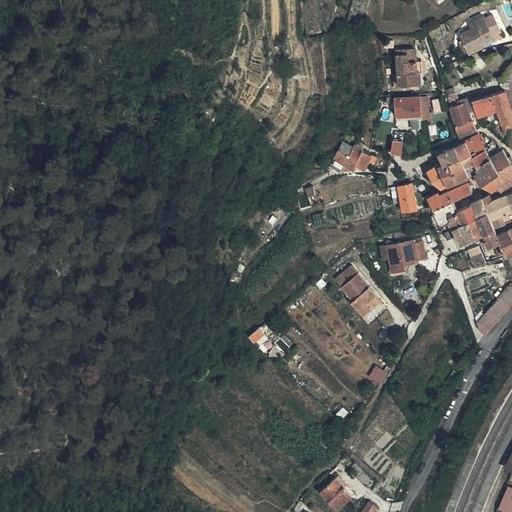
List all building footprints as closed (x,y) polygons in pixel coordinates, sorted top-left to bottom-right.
[(491,15),(498,32),(500,31),(492,14),(491,15)] [(491,35),(498,32),(491,15),(484,18),(483,15),(473,20),(475,26),(469,28),(457,34),(466,53),(484,45),(482,39),(491,35)] [(475,26),(473,20),(467,23),(469,28),(475,26)] [(485,45),(486,45),(494,41),(491,35),(482,39),(484,45),(485,45)] [(484,46),(484,45),(466,53),(466,54),(484,46)] [(412,71),(407,47),(393,48),(396,83),(406,82),(405,71),(412,71)] [(406,82),(414,81),(412,71),(405,71),(406,82)] [(455,102),(455,99),(450,86),(442,88),(447,105),(455,102)] [(511,119),(511,114),(502,88),(488,92),(492,102),(493,102),(495,109),(499,122),(500,122),(503,121),(504,123),(511,119)] [(471,104),(475,115),(495,109),(493,102),(492,102),(488,92),(477,96),(469,98),(471,104)] [(393,115),(418,113),(418,95),(393,96),(393,115)] [(418,113),(426,112),(425,95),(418,95),(418,113)] [(457,135),(473,128),(465,106),(469,105),(471,104),(469,98),(468,96),(468,95),(455,99),(455,102),(447,105),(453,123),(457,135)] [(468,151),(482,143),(476,134),(476,133),(462,141),(468,151)] [(485,142),(492,137),(484,134),(483,135),(483,136),(481,137),(485,142)] [(488,155),(499,148),(492,137),(485,142),(487,145),(485,147),(482,143),(468,151),(468,153),(471,157),(477,154),(481,160),(488,156),(488,155)] [(389,139),(388,152),(397,153),(399,140),(393,139),(389,139)] [(329,166),(337,170),(340,169),(342,164),(350,169),(351,165),(354,158),(346,154),(350,145),(340,140),(339,142),(329,166)] [(457,158),(468,153),(468,151),(462,141),(452,146),(456,156),(457,158)] [(358,148),(350,145),(346,154),(354,158),(351,165),(361,169),(363,163),(366,159),(368,160),(369,161),(372,155),(358,148)] [(446,161),(456,156),(452,146),(436,153),(436,154),(439,159),(440,163),(446,161)] [(511,167),(508,161),(504,155),(501,149),(500,148),(499,148),(488,155),(488,156),(496,171),(478,183),(491,189),(498,189),(511,180),(511,167)] [(477,169),(471,157),(468,153),(457,158),(465,174),(466,174),(471,171),(477,169)] [(496,171),(488,156),(481,160),(477,154),(471,157),(477,169),(471,171),(474,175),(478,183),(496,171)] [(465,174),(457,158),(456,156),(446,161),(454,179),(465,174)] [(443,183),(454,179),(446,161),(440,163),(437,164),(435,165),(443,183)] [(437,186),(443,183),(435,165),(435,163),(424,170),(427,176),(428,178),(432,182),(437,186)] [(427,176),(423,178),(425,180),(430,184),(432,182),(428,178),(427,176)] [(445,188),(450,198),(468,190),(464,181),(464,180),(445,188)] [(395,184),(400,211),(413,209),(411,195),(409,181),(395,184)] [(301,188),(302,192),(304,197),(312,195),(309,186),(301,188)] [(428,203),(430,207),(450,198),(445,188),(438,192),(436,193),(438,198),(428,203)] [(422,200),(427,209),(430,207),(428,203),(438,198),(436,193),(435,190),(425,196),(425,195),(423,195),(425,198),(422,200)] [(472,237),(481,232),(474,216),(469,206),(469,207),(467,201),(472,199),(471,195),(470,192),(468,190),(450,198),(457,212),(461,210),(465,220),(472,237)] [(504,223),(511,219),(511,191),(502,194),(498,195),(495,196),(499,208),(504,223)] [(423,208),(424,210),(427,209),(422,200),(425,198),(423,195),(420,197),(417,192),(414,194),(411,195),(415,205),(419,205),(420,205),(420,206),(421,207),(421,208),(423,208)] [(304,197),(307,208),(320,204),(317,193),(312,195),(304,197)] [(486,212),(499,208),(495,196),(489,199),(487,196),(485,193),(479,196),(486,212)] [(474,216),(486,212),(479,196),(472,199),(467,201),(469,207),(469,206),(474,216)] [(450,198),(430,207),(438,221),(446,238),(453,234),(449,225),(465,220),(461,210),(457,212),(450,198)] [(492,228),(504,223),(499,208),(486,212),(488,218),(492,228)] [(481,232),(492,228),(488,218),(486,212),(474,216),(481,232)] [(461,242),(472,237),(465,220),(449,225),(453,234),(455,238),(454,238),(457,244),(461,242)] [(495,235),(492,228),(481,232),(483,236),(484,240),(495,235)] [(503,253),(503,255),(511,252),(511,236),(511,234),(510,235),(508,229),(500,232),(495,235),(498,241),(499,244),(503,253)] [(498,241),(495,235),(484,240),(487,246),(498,241)] [(424,258),(421,240),(409,243),(409,239),(386,244),(389,255),(384,257),(387,273),(401,269),(401,265),(416,261),(416,260),(424,258)] [(378,257),(384,257),(389,255),(386,244),(376,246),(378,257)] [(503,253),(499,244),(493,246),(497,255),(503,253)] [(464,251),(472,267),(484,263),(475,247),(464,251)] [(363,302),(373,294),(348,265),(331,279),(348,299),(346,301),(359,316),(368,308),(363,302)] [(511,299),(511,292),(510,286),(509,282),(473,321),(475,328),(481,333),(502,309),(511,299)] [(377,300),(373,294),(363,302),(368,308),(377,300)] [(260,332),(256,327),(245,337),(250,342),(260,332)] [(257,339),(260,346),(270,342),(267,335),(257,339)] [(349,495),(332,477),(316,492),(334,510),(349,495)] [(511,511),(511,485),(507,484),(500,508),(511,511)] [(196,493),(186,486),(181,494),(191,501),(196,493)] [(372,511),(375,509),(366,502),(358,511),(372,511)]
